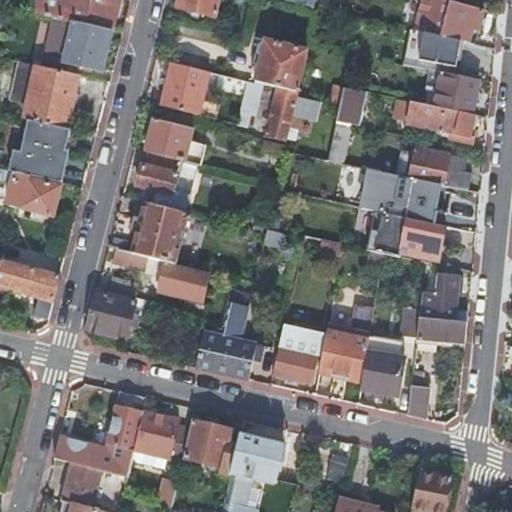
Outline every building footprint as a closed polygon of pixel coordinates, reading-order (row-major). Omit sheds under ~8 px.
[(36,0),(33,17),(53,21),(111,33),(118,0),(36,0)] [(218,0),(179,0),(178,9),(213,19),(218,0)] [(463,43),(466,43),(469,31),(477,32),(483,11),(450,3),(438,0),(420,0),(417,15),(426,17),(423,34),(442,38),(463,43)] [(53,21),(42,69),(67,75),(69,66),(101,73),(111,33),(53,21)] [(440,74),(434,108),(472,116),(478,81),(454,77),(459,50),(462,51),(463,43),(442,38),(423,34),(409,31),(402,66),(428,71),(440,74)] [(277,89),(296,95),(305,52),(264,42),(253,83),(277,89)] [(25,122),(68,131),(79,78),(67,75),(42,69),(18,64),(11,100),(28,105),(25,122)] [(172,66),(161,108),(198,118),(208,81),(245,91),(236,127),(247,130),(253,105),(257,105),(261,88),(250,85),(242,84),(235,81),(172,66)] [(421,106),(434,108),(440,74),(428,71),(421,106)] [(316,123),(321,102),(296,96),(296,95),(277,89),(277,91),(267,134),(296,141),(301,120),(316,123)] [(340,106),(335,123),(350,126),(358,128),(366,94),(352,91),(343,90),(340,106)] [(472,139),(476,117),(472,116),(434,108),(421,106),(412,104),(406,125),(448,134),(446,138),(465,142),(467,137),(472,139)] [(196,166),(200,167),(204,148),(189,144),(192,131),(153,122),(149,138),(147,144),(145,153),(147,154),(181,162),(196,166)] [(335,123),(326,163),(340,166),(350,126),(335,123)] [(267,162),(279,166),(282,153),(284,147),(272,144),(267,162)] [(440,186),(467,192),(471,175),(460,173),(462,160),(416,150),(409,180),(418,182),(440,186)] [(173,193),(181,162),(147,154),(143,168),(142,168),(136,188),(147,191),(143,206),(184,216),(188,197),(173,193)] [(196,166),(181,162),(173,193),(188,197),(196,166)] [(33,178),(61,185),(65,170),(37,164),(33,178)] [(33,182),(33,178),(0,170),(0,182),(11,185),(6,207),(53,218),(60,189),(33,182)] [(409,180),(368,172),(360,210),(373,213),(406,220),(433,225),(436,213),(434,213),(440,186),(418,182),(409,180)] [(449,193),(445,213),(466,217),(470,198),(449,193)] [(165,264),(175,266),(188,217),(184,216),(143,206),(131,254),(165,264)] [(406,220),(373,213),(365,252),(370,252),(382,254),(398,258),(398,254),(420,258),(421,251),(438,254),(444,228),(433,225),(406,220)] [(276,226),(267,223),(266,231),(274,233),(276,226)] [(252,286),(263,236),(249,233),(237,282),(252,286)] [(341,254),(343,247),(304,239),(302,246),(341,254)] [(438,254),(421,251),(420,258),(437,262),(438,254)] [(209,276),(116,252),(113,263),(144,272),(143,275),(152,278),(150,285),(158,294),(201,305),(209,276)] [(382,254),(370,252),(368,268),(379,270),(382,254)] [(0,287),(9,290),(16,265),(0,261),(0,287)] [(47,322),(59,276),(16,265),(9,290),(38,300),(34,318),(47,322)] [(418,320),(466,324),(467,314),(455,313),(456,294),(460,294),(461,280),(437,278),(435,297),(421,295),(419,311),(418,320)] [(112,280),(109,293),(131,299),(134,286),(112,280)] [(96,293),(86,332),(125,343),(129,328),(131,322),(135,323),(134,329),(149,333),(156,305),(136,300),(135,304),(96,293)] [(239,342),(249,298),(231,293),(221,334),(220,338),(216,337),(203,335),(195,371),(230,379),(239,342)] [(368,339),(368,338),(369,337),(372,312),(354,308),(348,333),(327,328),(325,336),(320,360),(318,375),(361,384),(368,339)] [(416,339),(418,320),(419,311),(406,309),(402,338),(416,339)] [(463,349),(466,324),(418,320),(416,339),(447,343),(447,347),(463,349)] [(278,350),(272,377),(310,386),(316,359),(320,360),(325,336),(283,326),(278,350)] [(361,384),(360,391),(397,397),(403,360),(402,360),(403,354),(399,353),(400,343),(368,338),(368,339),(361,384)] [(230,379),(247,383),(252,363),(256,347),(239,342),(230,379)] [(256,347),(252,363),(258,365),(263,348),(256,347)] [(412,373),(407,412),(425,414),(429,386),(421,384),(422,374),(412,373)] [(132,459),(134,453),(143,415),(144,410),(147,399),(119,393),(106,448),(59,437),(59,438),(53,460),(73,465),(100,471),(128,477),(132,459)] [(166,461),(182,465),(183,458),(190,429),(177,426),(178,423),(156,417),(157,413),(144,410),(143,415),(134,453),(166,461)] [(230,431),(191,422),(190,429),(183,458),(220,468),(219,474),(230,477),(231,471),(239,436),(230,434),(230,431)] [(239,436),(231,471),(275,481),(283,446),(239,436)] [(134,453),(132,459),(136,465),(164,471),(166,461),(134,453)] [(100,471),(73,465),(60,511),(98,511),(89,509),(100,471)] [(421,474),(411,511),(445,511),(452,480),(421,474)] [(159,508),(171,510),(177,483),(179,476),(173,475),(171,482),(165,480),(159,508)] [(221,511),(255,511),(259,496),(227,488),(221,511)]
